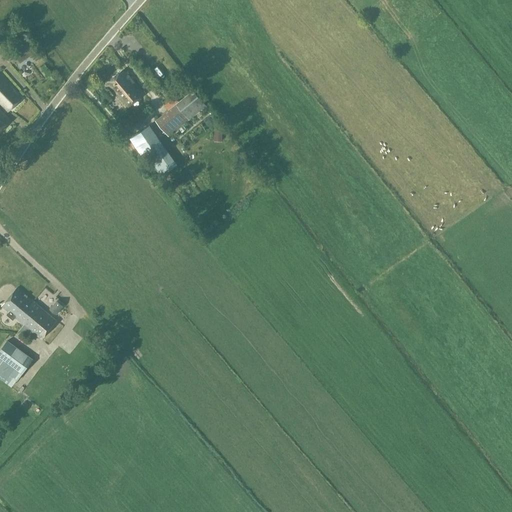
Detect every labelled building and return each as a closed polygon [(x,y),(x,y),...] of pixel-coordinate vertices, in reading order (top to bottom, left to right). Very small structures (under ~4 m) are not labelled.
[(27,39),(24,40),(8,52),(15,60),(33,47),(27,39)] [(126,108),(143,94),(123,71),(107,85),(126,108)] [(0,77),(0,103),(8,112),(21,99),(0,77)] [(176,104),(156,121),(168,136),(189,120),(206,106),(194,89),(176,104)] [(0,130),(10,121),(0,111),(0,130)] [(178,165),(150,125),(128,140),(139,156),(145,152),(162,176),(178,165)] [(222,130),(214,130),(214,141),(222,142),(222,130)] [(24,312),(33,301),(17,288),(2,306),(9,312),(7,315),(13,320),(15,317),(24,325),(30,317),(24,312)] [(30,317),(24,325),(25,326),(23,329),(27,333),(30,330),(41,339),(56,320),(33,301),(24,312),(30,317)] [(56,316),(64,306),(57,301),(49,310),(56,316)] [(33,360),(7,342),(0,351),(0,357),(9,364),(3,371),(18,381),(33,360)]
